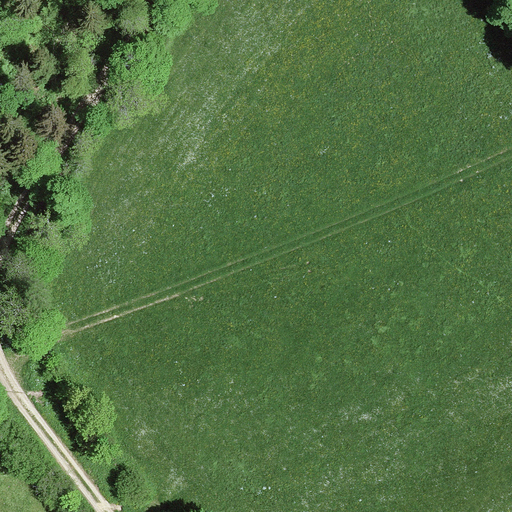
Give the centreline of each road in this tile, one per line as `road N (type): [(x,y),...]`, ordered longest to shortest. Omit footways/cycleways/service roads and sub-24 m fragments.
road 1 (track): [(0,270),(42,165),(165,0)]
road 2 (track): [(109,511),(8,379),(0,351)]
